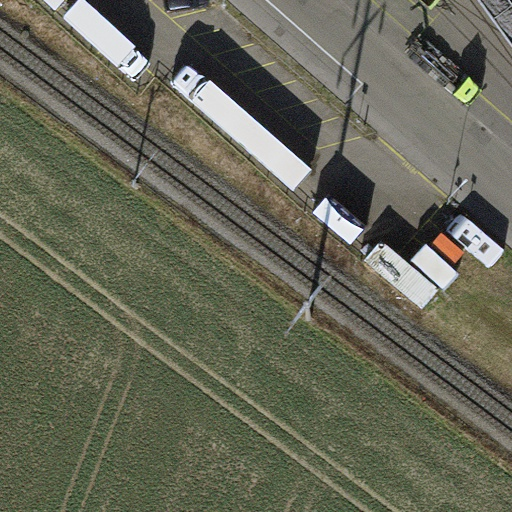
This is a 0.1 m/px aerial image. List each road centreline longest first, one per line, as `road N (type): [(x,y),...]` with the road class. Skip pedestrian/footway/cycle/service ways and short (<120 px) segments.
road 1 (unclassified): [(511,204),(274,0)]
road 2 (unknown): [(414,126),(507,0)]
